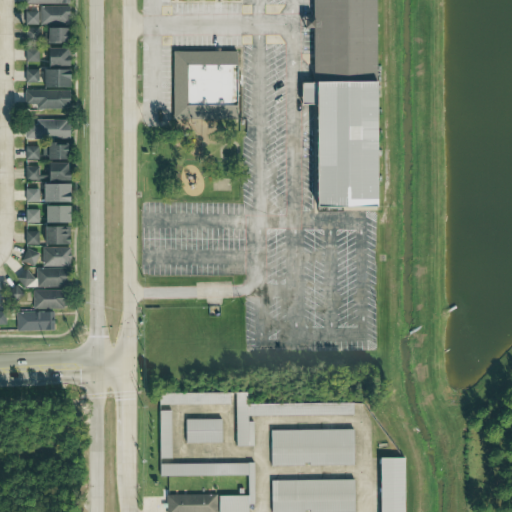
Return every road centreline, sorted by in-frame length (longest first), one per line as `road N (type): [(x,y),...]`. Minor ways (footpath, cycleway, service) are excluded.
road 1 (tertiary): [(93,0),(94,511)]
road 2 (tertiary): [(125,367),(126,0)]
road 3 (residential): [(0,251),(4,0)]
road 4 (tertiary): [(125,367),(0,371)]
